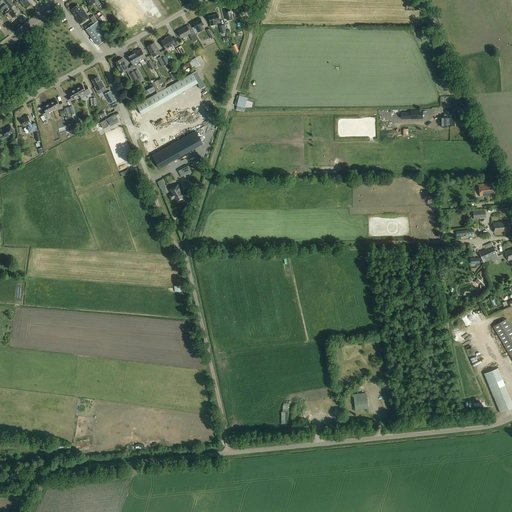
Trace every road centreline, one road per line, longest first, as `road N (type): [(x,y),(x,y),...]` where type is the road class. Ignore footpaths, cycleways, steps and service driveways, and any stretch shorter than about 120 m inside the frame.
road 1 (track): [(184,246),(511,238)]
road 2 (unclassified): [(227,453),(511,417)]
road 3 (unclassified): [(227,453),(0,480)]
road 4 (unclassified): [(511,194),(424,0)]
road 5 (track): [(227,453),(184,246)]
